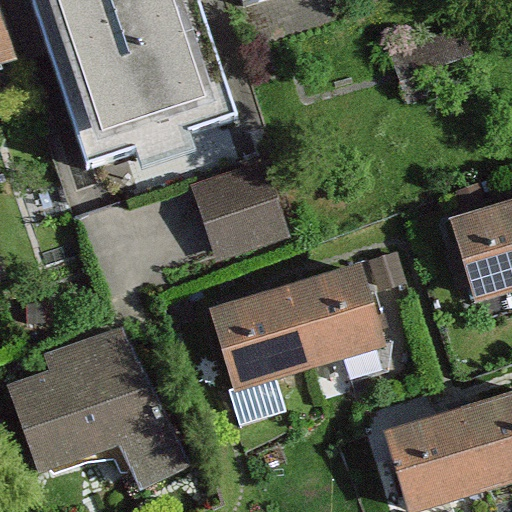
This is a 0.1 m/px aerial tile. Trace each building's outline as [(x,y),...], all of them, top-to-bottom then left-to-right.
[(19,0),(78,187),(242,137),(199,0),(19,0)] [(0,73),(13,69),(0,30),(0,73)] [(218,267),(290,245),(265,166),(194,188),(218,267)] [(511,214),(455,232),(480,312),(511,301),(511,214)] [(287,299),(311,381),(384,357),(359,277),(287,299)] [(232,404),(240,431),(287,417),(279,390),(311,381),(287,299),(211,322),(236,403),(232,404)] [(8,401),(37,479),(153,436),(117,337),(47,363),(55,384),(8,401)] [(511,404),(458,421),(483,501),(511,491),(511,404)] [(388,442),(409,511),(446,511),(483,501),(458,421),(388,442)]
